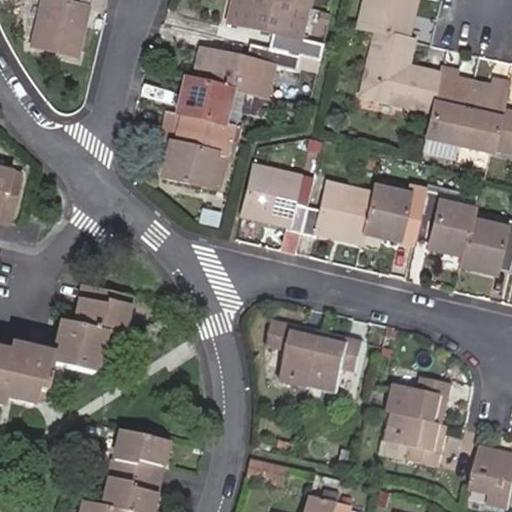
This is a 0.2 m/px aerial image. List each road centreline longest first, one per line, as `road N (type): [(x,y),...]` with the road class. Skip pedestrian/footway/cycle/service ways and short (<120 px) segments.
road 1 (residential): [(206,297),(260,275),(511,339)]
road 2 (residential): [(218,511),(234,437),(206,297)]
road 3 (residential): [(83,176),(132,0)]
road 4 (residential): [(206,297),(153,236),(83,176)]
road 5 (residential): [(83,176),(20,120),(0,76)]
